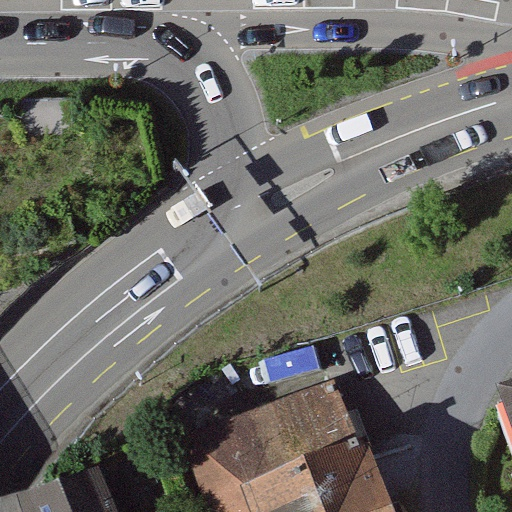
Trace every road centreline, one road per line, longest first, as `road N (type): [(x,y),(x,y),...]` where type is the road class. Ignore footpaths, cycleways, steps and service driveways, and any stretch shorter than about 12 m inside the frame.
road 1 (secondary): [(511,57),(416,31),(337,28),(154,43)]
road 2 (primary): [(511,101),(431,126),(219,217)]
road 3 (primary): [(219,217),(88,306),(0,396)]
road 4 (secondary): [(219,217),(237,157),(223,110),(199,75),(154,43)]
road 5 (residential): [(447,511),(445,443),(467,385),(511,328)]
road 6 (secondary): [(154,43),(0,44)]
